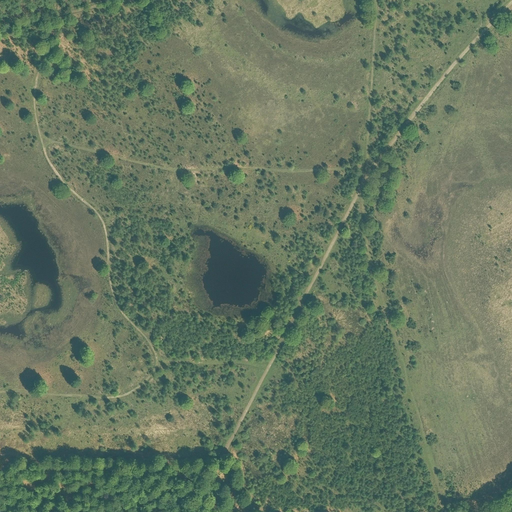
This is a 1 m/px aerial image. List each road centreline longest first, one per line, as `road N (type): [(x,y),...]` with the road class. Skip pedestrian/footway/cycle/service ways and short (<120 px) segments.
road 1 (track): [(192,511),(362,174),(449,63),(511,2)]
road 2 (track): [(446,511),(364,238),(375,0)]
road 3 (track): [(51,142),(166,166),(365,166)]
road 4 (track): [(158,361),(113,302),(101,217),(52,166),(39,133)]
